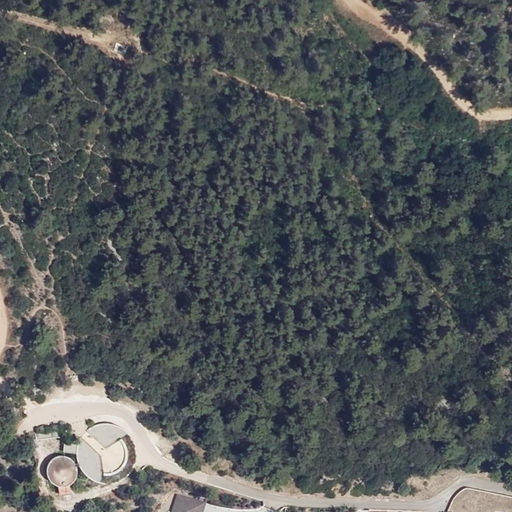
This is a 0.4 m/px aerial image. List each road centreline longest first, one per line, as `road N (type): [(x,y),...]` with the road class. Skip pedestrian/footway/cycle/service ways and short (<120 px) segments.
road 1 (residential): [(40,415),(108,407),(132,418),(159,463),(284,502),(433,506),(463,483),(511,489)]
road 2 (track): [(511,114),(464,108),(427,55),(347,0)]
